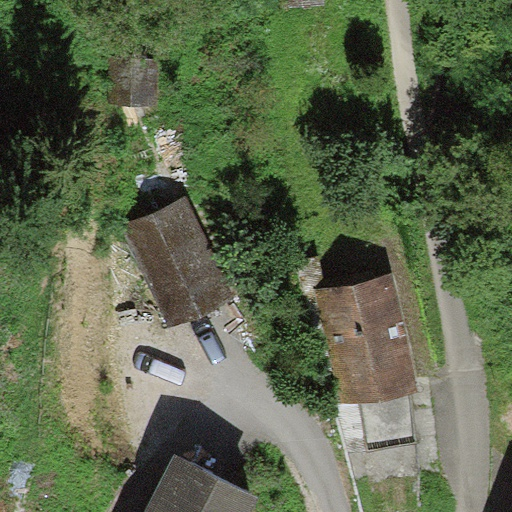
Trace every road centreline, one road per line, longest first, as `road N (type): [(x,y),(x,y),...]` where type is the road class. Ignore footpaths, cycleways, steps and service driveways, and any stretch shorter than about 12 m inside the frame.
road 1 (track): [(404,0),(459,347)]
road 2 (residential): [(459,347),(475,446),(468,511)]
